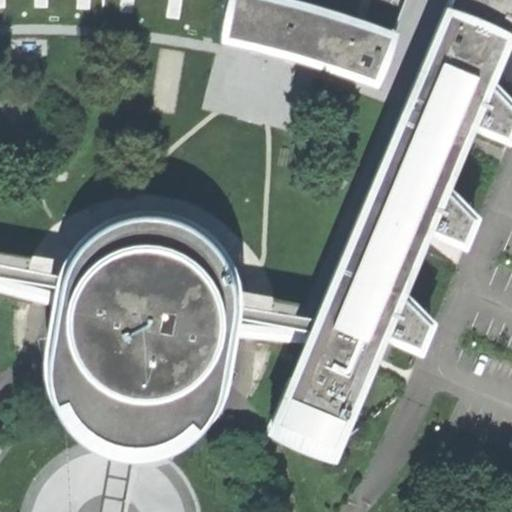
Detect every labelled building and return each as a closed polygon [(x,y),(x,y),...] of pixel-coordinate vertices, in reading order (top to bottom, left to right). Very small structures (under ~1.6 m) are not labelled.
[(172,26),(226,35),(233,0),(0,0),(0,15),(4,16),(54,16),(122,19),(172,26)] [(323,65),(375,83),(392,33),(333,12),(290,0),(233,0),(226,35),(226,40),(276,51),(323,65)] [(511,99),(491,79),(511,29),(511,5),(500,0),(449,0),(318,314),(306,341),(273,421),(336,448),(385,333),(422,347),(433,320),(403,289),(428,228),(466,241),(477,215),(447,185),(473,123),(509,136),(511,129),(511,99)] [(229,353),(233,335),(238,302),(235,279),(228,259),(218,244),(203,228),(185,217),(167,212),(148,209),(125,212),(109,218),(92,229),(74,247),(62,272),(56,304),(54,327),(55,342),(61,364),(74,384),(84,395),(101,406),(122,413),(144,417),(164,414),(183,408),(197,399),(214,383),(229,353)] [(0,289),(56,304),(62,272),(0,260),(0,289)] [(238,302),(233,335),(306,341),(318,314),(238,302)]
